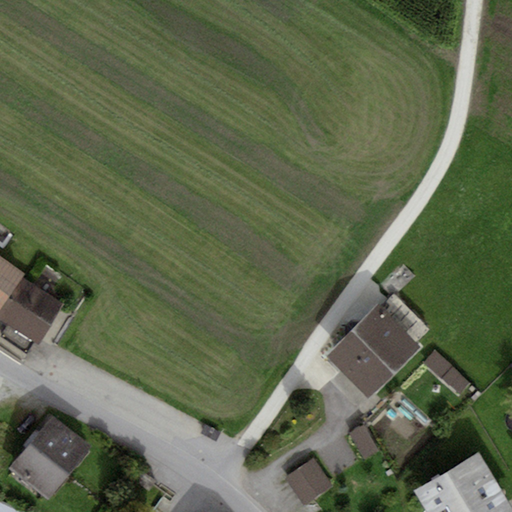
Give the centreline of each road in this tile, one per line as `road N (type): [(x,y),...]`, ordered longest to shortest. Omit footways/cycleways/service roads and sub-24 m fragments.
road 1 (residential): [(473,0),(458,121),(437,174),(208,490)]
road 2 (unclassified): [(208,490),(0,364)]
